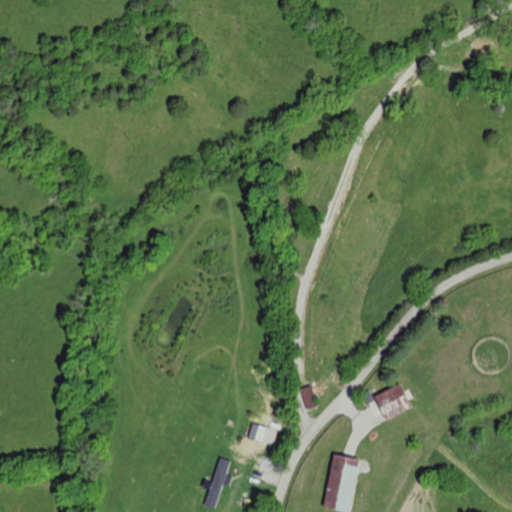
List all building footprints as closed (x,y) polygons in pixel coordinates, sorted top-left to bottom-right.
[(380,395),(390,420),(416,409),(405,384),(380,395)] [(304,389),(309,410),(320,407),(315,387),(304,389)] [(264,444),(269,428),(256,423),(250,439),(264,444)] [(328,508),(350,511),(353,511),(364,459),(339,454),(328,508)] [(230,461),(221,458),(214,485),(212,484),(206,507),(218,510),(230,461)]
